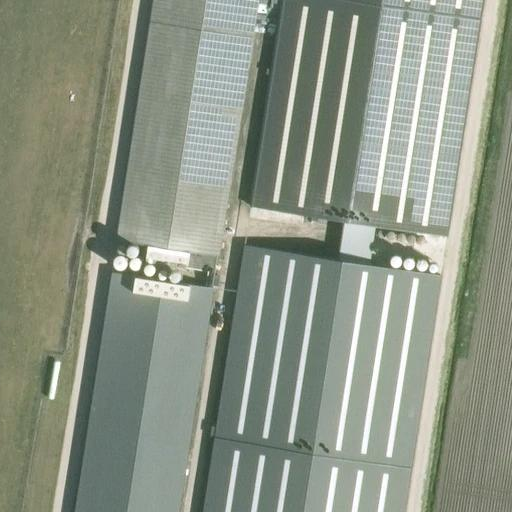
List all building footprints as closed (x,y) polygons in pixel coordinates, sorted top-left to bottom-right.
[(115,0),(111,25),(126,28),(132,0),(130,0),(115,0)] [(155,0),(119,241),(150,246),(147,264),(208,273),(206,288),(212,289),(212,287),(216,288),(218,277),(214,276),(256,0),(155,0)] [(482,0),(283,0),(252,206),(312,215),(311,220),(318,221),(319,216),(340,219),(376,225),(446,236),(482,0)] [(403,511),(440,276),(370,265),(374,237),(376,225),(340,219),(338,232),(334,259),(246,245),(218,426),(214,425),(212,436),(216,436),(204,511),(403,511)] [(114,273),(76,511),(177,511),(212,289),(114,273)]
